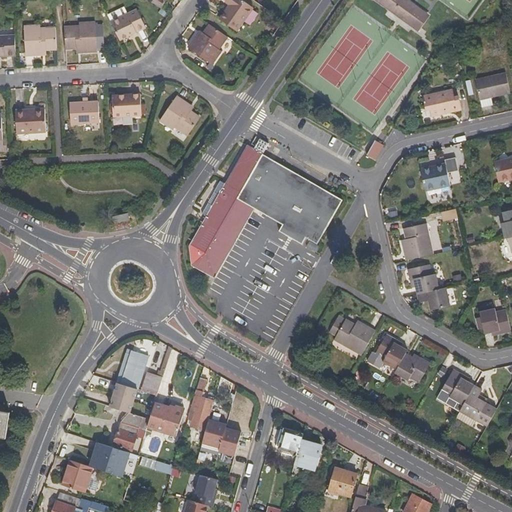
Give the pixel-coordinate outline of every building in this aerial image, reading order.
[(228,33),(244,9),(231,0),(223,0),(215,12),(218,15),(213,23),(228,33)] [(375,0),(375,2),(411,28),(421,14),(404,2),(405,0),(375,0)] [(138,28),(129,8),(117,14),(113,6),(100,13),(112,39),(138,28)] [(89,51),(89,21),(71,21),(71,26),(59,26),(59,45),(67,45),(73,45),(73,51),(89,51)] [(50,46),(49,26),(35,26),(35,22),(17,22),(19,53),(32,53),(35,49),(35,46),(41,46),(50,46)] [(210,52),(219,39),(202,26),(196,35),(192,40),(188,36),(179,49),(205,67),(214,54),(210,52)] [(0,54),(9,55),(8,32),(0,32),(0,54)] [(510,91),(505,70),(474,77),(480,102),(495,99),(494,94),(510,91)] [(461,108),(459,96),(455,97),(453,89),(422,95),(425,108),(428,107),(430,115),(461,108)] [(132,115),(132,94),(106,95),(106,115),(132,115)] [(186,113),(181,110),(185,105),(172,97),(155,121),(168,130),(171,126),(184,135),(195,120),(186,113)] [(91,122),(90,101),(62,101),(62,122),(91,122)] [(38,131),(38,106),(24,106),(24,110),(7,110),(7,131),(38,131)] [(377,156),(386,141),(375,135),(366,150),(377,156)] [(316,244),(341,198),(261,154),(266,145),(258,140),(253,149),(248,147),(226,185),(220,182),(203,214),(208,217),(191,247),(193,270),(210,279),(250,207),(255,210),(281,225),(277,232),(301,246),(306,238),(316,244)] [(444,146),(445,152),(452,151),(453,158),(458,158),(459,168),(463,167),(460,144),(444,146)] [(511,154),(492,159),(497,177),(511,173),(511,154)] [(448,182),(444,161),(420,166),(424,187),(448,182)] [(215,281),(255,210),(250,207),(210,279),(215,281)] [(457,217),(455,208),(443,211),(445,220),(457,217)] [(511,235),(511,210),(503,212),(505,223),(501,224),(504,238),(509,237),(511,235)] [(112,218),(114,224),(129,220),(128,214),(112,218)] [(432,254),(425,223),(402,229),(405,244),(402,244),(406,260),(432,254)] [(437,289),(434,275),(430,275),(428,264),(407,269),(409,280),(413,280),(416,294),(437,289)] [(449,307),(445,288),(437,289),(416,294),(418,303),(427,301),(429,311),(449,307)] [(511,332),(507,310),(495,313),(494,309),(480,312),(485,334),(499,331),(500,335),(511,332)] [(360,349),(373,326),(359,318),(357,322),(344,315),(343,316),(341,320),(334,316),(327,329),(333,333),(335,333),(334,335),(360,349)] [(404,349),(407,345),(394,338),(394,334),(384,329),(372,349),(383,355),(382,358),(395,365),(404,349)] [(418,377),(428,359),(418,354),(417,356),(404,349),(395,365),(393,369),(406,375),(408,372),(418,377)] [(138,389),(149,355),(133,350),(132,354),(126,352),(117,382),(118,383),(138,389)] [(459,404),(473,379),(461,373),(462,370),(451,364),(436,392),(459,404)] [(158,395),(163,379),(146,374),(141,390),(158,395)] [(204,432),(213,400),(202,398),(198,397),(200,392),(203,393),(207,381),(200,379),(193,402),(197,403),(192,421),(190,427),(204,432)] [(486,420),(496,401),(476,391),(481,383),(473,379),(459,404),(453,414),(469,422),(474,414),(486,420)] [(138,389),(118,383),(110,407),(129,413),(130,413),(138,389)] [(192,421),(197,403),(193,402),(187,420),(192,421)] [(150,418),(147,427),(153,429),(177,436),(184,412),(169,407),(155,403),(150,418)] [(0,437),(8,439),(13,412),(0,409),(0,437)] [(147,427),(150,418),(130,413),(129,413),(122,421),(118,435),(115,435),(113,440),(116,441),(114,445),(132,451),(137,436),(144,439),(145,433),(147,427)] [(234,456),(241,432),(226,428),(227,424),(209,419),(202,443),(220,448),(219,452),(234,456)] [(298,453),(302,439),(303,434),(285,428),(284,430),(281,429),(276,445),(279,446),(278,447),(298,453)] [(191,430),(185,429),(181,443),(188,445),(190,437),(189,436),(191,430)] [(315,469),(322,445),(302,439),(298,453),(292,474),(300,477),(304,466),(315,469)] [(131,452),(101,442),(93,466),(124,476),(131,452)] [(219,452),(220,448),(202,443),(201,447),(219,452)] [(85,492),(93,467),(73,460),(68,475),(66,474),(63,485),(85,492)] [(171,474),(174,465),(156,460),(153,468),(171,474)] [(350,495),(356,473),(333,466),(327,489),(350,495)] [(206,511),(208,506),(213,507),(215,499),(212,499),(215,490),(217,480),(200,476),(195,494),(198,495),(196,502),(188,500),(184,511),(206,511)] [(385,511),(364,506),(366,499),(363,499),(367,485),(358,483),(350,511),(385,511)] [(78,509),(81,500),(59,493),(56,502),(78,509)] [(124,499),(124,500),(136,504),(137,498),(126,494),(124,499)] [(405,511),(425,511),(430,504),(412,494),(403,511),(405,511)] [(82,511),(83,510),(78,509),(56,502),(53,511),(82,511)]
